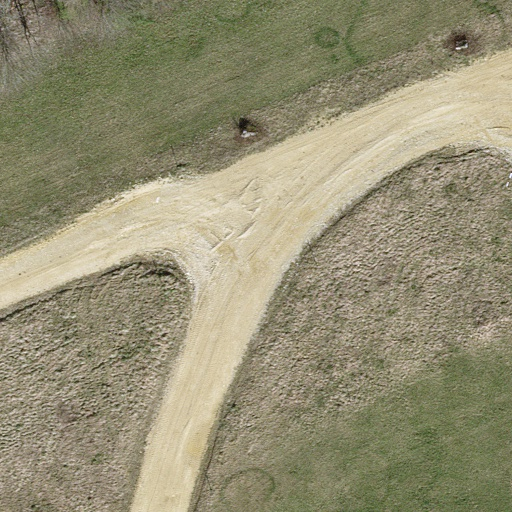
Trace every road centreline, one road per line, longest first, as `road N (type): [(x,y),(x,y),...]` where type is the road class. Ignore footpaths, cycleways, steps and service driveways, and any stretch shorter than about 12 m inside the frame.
road 1 (track): [(511,90),(0,291)]
road 2 (track): [(260,186),(181,419),(162,511)]
